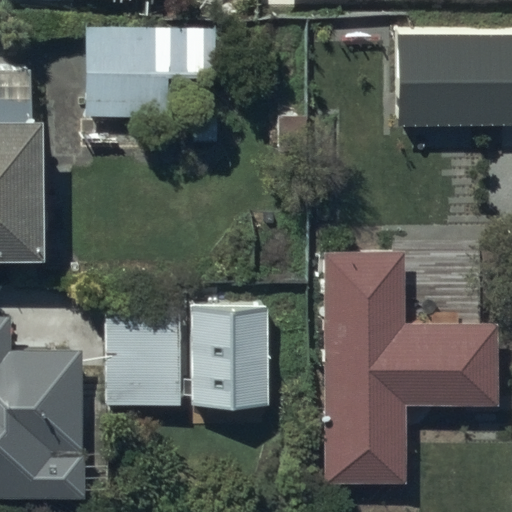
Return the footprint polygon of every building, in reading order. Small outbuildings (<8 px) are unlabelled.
[(206,26),(80,26),(80,115),(206,115),(206,26)] [(511,33),(389,33),(389,118),(511,118),(511,33)] [(24,64),(0,63),(0,257),(29,258),(29,116),(24,116),(24,64)] [(398,252),(320,252),(320,478),(397,478),(397,400),(488,401),(488,324),(398,324),(398,252)] [(260,301),(184,301),(184,406),(260,406),(260,301)] [(100,303),(100,403),(174,403),(174,303),(100,303)] [(3,313),(0,313),(0,493),(75,494),(75,348),(3,348),(3,313)]
